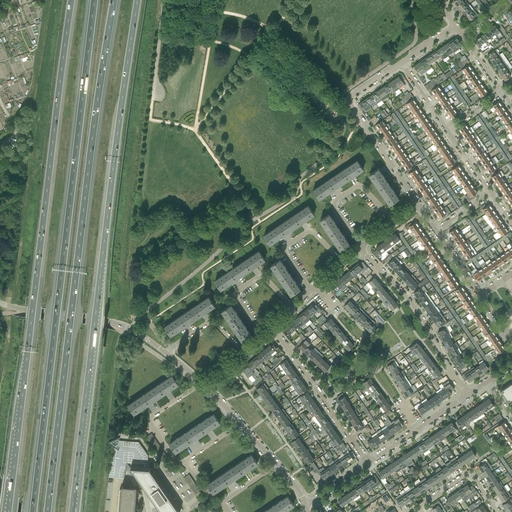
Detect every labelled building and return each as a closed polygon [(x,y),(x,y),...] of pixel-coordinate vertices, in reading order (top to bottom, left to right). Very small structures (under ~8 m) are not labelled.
[(463,2),(458,6),(458,7),(458,6),(462,11),(461,11),(467,7),(465,4),(467,3),(465,0),(463,2)] [(481,3),(479,5),(484,12),(487,10),(481,3)] [(465,16),(471,11),(473,9),(469,5),(467,7),(461,11),(462,11),(465,16)] [(503,13),(506,19),(507,20),(511,16),(511,8),(511,9),(510,7),(503,13)] [(471,11),(465,16),(469,20),(469,21),(475,16),(474,16),(473,14),(471,11)] [(495,25),(490,29),(494,34),(495,36),(500,32),(495,25)] [(487,31),(485,33),(489,38),(491,40),(493,38),(496,36),(495,36),(494,34),(490,29),(489,28),(486,30),(487,31)] [(485,33),(480,36),(485,42),(486,44),(491,40),(489,38),(485,33)] [(477,42),(475,44),(479,49),(481,47),(486,44),(485,42),(480,36),(480,37),(479,36),(477,38),(477,39),(475,40),(477,42)] [(453,39),(453,40),(448,43),(447,43),(453,52),(454,52),(459,48),(463,46),(457,37),(453,39)] [(442,47),(448,56),(453,52),(447,43),(442,47)] [(436,51),(440,56),(442,60),(448,56),(442,47),(436,51)] [(488,55),(491,60),(499,54),(496,49),(488,55)] [(431,54),(430,55),(434,60),(440,56),(436,51),(431,55),(431,54)] [(491,60),(494,65),(503,59),(499,54),(491,60)] [(425,58),(429,64),(434,60),(430,55),(431,55),(425,59),(425,58)] [(419,62),(426,71),(428,74),(433,70),(429,64),(425,58),(425,59),(420,62),(419,62)] [(503,59),(494,65),(498,70),(506,64),(509,62),(505,58),(503,59)] [(426,71),(419,62),(419,63),(414,66),(413,66),(414,66),(412,68),(412,67),(418,77),(426,71)] [(498,70),(501,75),(510,69),(506,64),(498,70)] [(461,70),(465,74),(472,69),(469,65),(461,70)] [(465,74),(468,79),(475,74),(472,69),(465,74)] [(510,69),(501,75),(505,80),(507,82),(510,80),(508,78),(511,76),(509,74),(511,72),(510,69)] [(393,80),(399,89),(405,85),(402,80),(405,78),(402,74),(402,75),(399,77),(399,76),(398,77),(399,77),(393,81),(393,80)] [(468,79),(471,83),(478,78),(475,74),(468,79)] [(471,83),(474,88),(481,83),(478,78),(471,83)] [(387,84),(391,90),(395,95),(396,94),(395,92),(399,89),(393,80),(392,80),(390,81),(390,82),(390,83),(388,84),(387,84)] [(433,84),(426,89),(428,91),(429,90),(434,86),(439,83),(438,81),(436,82),(433,84)] [(456,86),(459,91),(461,89),(467,86),(463,81),(458,85),(456,86)] [(474,88),(477,92),(484,87),(481,83),(474,88)] [(382,88),(386,94),(391,90),(387,84),(387,85),(382,88)] [(431,91),(434,95),(441,90),(438,86),(431,91)] [(484,87),(477,92),(480,97),(486,93),(487,92),(484,87)] [(376,92),(380,98),(386,94),(382,88),(376,92)] [(434,95),(437,99),(444,95),(441,90),(434,95)] [(371,96),(376,104),(382,100),(380,98),(376,92),(371,96)] [(437,99),(440,104),(447,99),(444,95),(437,99)] [(365,99),(369,105),(371,104),(372,106),(373,106),(376,104),(371,96),(370,96),(371,96),(365,100),(365,99)] [(359,104),(357,105),(361,111),(363,109),(363,110),(364,109),(363,109),(368,106),(369,105),(365,99),(365,100),(360,103),(359,103),(359,104)] [(406,104),(409,108),(416,103),(413,99),(406,104)] [(440,104),(443,109),(450,104),(447,99),(440,104)] [(492,106),(489,108),(492,112),(495,110),(502,106),(499,101),(492,106)] [(409,108),(412,113),(419,108),(416,103),(409,108)] [(443,109),(446,113),(453,108),(450,104),(443,109)] [(495,110),(498,115),(505,110),(502,106),(495,110)] [(412,113),(415,117),(422,112),(419,108),(412,113)] [(453,108),(446,113),(450,118),(453,116),(455,118),(460,115),(458,112),(457,113),(453,108)] [(498,115),(501,119),(508,115),(505,110),(498,115)] [(415,117),(418,122),(425,117),(422,112),(415,117)] [(501,119),(504,124),(511,119),(508,115),(501,119)] [(418,122),(421,126),(428,121),(425,117),(418,122)] [(375,125),(378,129),(385,125),(382,120),(375,125)] [(421,126),(424,131),(431,126),(428,121),(421,126)] [(385,125),(378,129),(381,134),(388,129),(391,128),(388,123),(385,125)] [(458,129),(461,133),(468,128),(466,124),(458,129)] [(424,131),(427,135),(434,130),(431,126),(424,131)] [(461,133),(464,138),(472,133),(468,128),(461,133)] [(381,134),(384,139),(391,134),(388,129),(381,134)] [(428,141),(430,140),(437,135),(434,130),(427,135),(425,137),(428,141)] [(464,138),(467,142),(475,137),(472,133),(464,138)] [(391,134),(384,139),(387,143),(394,138),(397,137),(395,134),(392,135),(391,134)] [(430,140),(434,144),(441,139),(437,135),(430,140)] [(467,142),(471,147),(478,142),(475,137),(467,142)] [(387,143),(391,148),(398,143),(394,138),(387,143)] [(441,139),(434,144),(437,149),(444,144),(441,139)] [(471,147),(474,151),(481,146),(478,142),(471,147)] [(391,148),(394,152),(401,147),(398,143),(391,148)] [(437,149),(440,153),(447,148),(444,144),(437,149)] [(481,146),(474,151),(477,156),(484,151),(486,149),(483,145),(481,146)] [(394,152),(397,157),(404,152),(401,147),(394,152)] [(440,153),(443,158),(450,153),(447,148),(440,153)] [(477,156),(480,160),(487,155),(484,151),(477,156)] [(397,157),(400,161),(407,156),(404,152),(397,157)] [(443,158),(446,162),(453,157),(450,153),(443,158)] [(480,160),(483,165),(490,160),(487,155),(480,160)] [(400,161),(403,166),(410,161),(407,156),(400,161)] [(453,157),(446,162),(449,167),(456,162),(453,157)] [(410,161),(403,166),(406,170),(413,165),(411,163),(415,161),(413,158),(410,161)] [(490,160),(483,165),(486,169),(493,164),(496,163),(493,158),(490,160)] [(357,160),(342,170),(348,179),(363,169),(357,160)] [(493,164),(486,169),(489,174),(496,169),(493,164)] [(451,170),(455,175),(462,170),(458,165),(451,170)] [(369,175),(380,189),(388,183),(378,169),(369,175)] [(408,174),(411,178),(418,173),(415,169),(408,174)] [(342,170),(328,180),(334,189),(348,179),(342,170)] [(455,175),(458,179),(465,174),(462,170),(455,175)] [(497,170),(490,175),(491,177),(494,181),(502,177),(504,175),(501,171),(499,172),(498,172),(497,170)] [(411,178),(414,182),(421,178),(418,173),(411,178)] [(458,179),(461,184),(468,179),(465,174),(458,179)] [(494,181),(498,186),(505,181),(502,177),(494,181)] [(414,182),(417,187),(424,182),(421,178),(414,182)] [(461,184),(464,188),(471,183),(468,179),(461,184)] [(334,189),(328,180),(313,190),(319,199),(334,189)] [(498,186),(501,191),(508,186),(505,181),(498,186)] [(417,187),(420,191),(428,187),(424,182),(417,187)] [(388,183),(380,189),(390,204),(398,198),(388,183)] [(464,188),(461,190),(464,194),(467,192),(467,193),(474,188),(471,183),(464,188)] [(508,186),(501,191),(504,195),(511,190),(510,188),(511,186),(511,185),(511,184),(508,186)] [(420,191),(424,196),(431,191),(428,187),(420,191)] [(465,197),(469,202),(475,197),(473,195),(477,192),(474,188),(467,193),(468,195),(465,197)] [(424,196),(427,200),(434,196),(431,191),(424,196)] [(427,200),(430,205),(437,200),(434,196),(427,200)] [(437,200),(430,205),(433,209),(440,205),(443,202),(440,198),(437,200)] [(483,209),(486,214),(493,209),(490,204),(486,207),(485,204),(480,208),(481,210),(483,209)] [(433,209),(436,214),(443,209),(440,205),(433,209)] [(308,206),(293,216),(299,225),(314,215),(308,206)] [(443,209),(436,214),(439,218),(441,217),(441,218),(442,220),(444,218),(448,216),(443,209)] [(486,214),(489,218),(496,213),(493,209),(486,214)] [(489,218),(492,223),(499,218),(496,213),(489,218)] [(320,220),(330,235),(339,229),(329,214),(320,220)] [(293,216),(278,226),(284,234),(299,225),(293,216)] [(492,223),(489,225),(492,229),(495,227),(502,222),(499,218),(492,223)] [(410,223),(404,227),(409,233),(412,231),(419,227),(416,222),(411,225),(410,223)] [(495,227),(498,232),(505,227),(502,222),(495,227)] [(452,230),(449,232),(452,237),(459,232),(456,228),(457,227),(455,224),(450,228),(452,230)] [(284,234),(278,226),(264,235),(270,244),(284,234)] [(412,231),(415,236),(422,231),(419,227),(412,231)] [(505,227),(498,232),(501,236),(504,234),(508,232),(505,227)] [(339,229),(330,235),(340,249),(349,243),(339,229)] [(415,236),(418,241),(425,236),(422,231),(415,236)] [(452,237),(455,242),(462,237),(459,232),(452,237)] [(395,234),(390,237),(394,243),(399,239),(400,239),(395,233),(395,234)] [(418,241),(421,245),(428,240),(425,236),(418,241)] [(390,237),(386,241),(390,246),(394,243),(390,237)] [(455,242),(458,246),(465,241),(462,237),(455,242)] [(421,245),(424,250),(431,245),(428,240),(421,245)] [(386,241),(381,244),(385,250),(390,246),(386,241)] [(458,246),(461,251),(468,246),(465,241),(458,246)] [(385,250),(381,244),(376,248),(377,250),(374,252),(378,257),(381,255),(380,253),(385,250)] [(424,250),(427,254),(435,249),(431,245),(424,250)] [(461,251),(464,255),(471,250),(468,246),(461,251)] [(427,254),(430,258),(437,254),(435,249),(427,254)] [(471,250),(464,255),(467,260),(475,255),(471,250)] [(259,251),(244,261),(250,270),(265,260),(259,251)] [(505,253),(500,256),(505,263),(509,260),(505,253)] [(430,258),(434,263),(441,258),(437,254),(430,258)] [(495,254),(493,255),(496,259),(500,266),(505,263),(500,256),(497,258),(495,254)] [(395,256),(392,260),(388,263),(388,264),(388,263),(392,267),(397,263),(400,261),(395,256)] [(434,263),(437,267),(444,263),(441,258),(434,263)] [(271,265),(281,280),(290,274),(280,259),(271,265)] [(496,259),(491,262),(496,269),(500,266),(496,259)] [(244,261),(229,271),(236,280),(250,270),(244,261)] [(358,263),(354,267),(358,273),(363,269),(365,270),(368,268),(362,262),(359,264),(358,263)] [(484,262),(480,265),(482,268),(487,275),(491,272),(487,265),(484,262)] [(491,262),(487,265),(491,272),(496,269),(491,262)] [(392,267),(396,272),(401,267),(397,263),(392,267)] [(437,267),(440,272),(447,267),(444,263),(437,267)] [(354,267),(349,271),(354,276),(356,279),(358,277),(356,275),(358,273),(354,267)] [(396,272),(401,276),(405,272),(401,267),(396,272)] [(440,272),(442,276),(450,271),(447,267),(440,272)] [(482,268),(478,271),(482,278),(487,275),(482,268)] [(236,280),(229,271),(215,281),(221,290),(236,280)] [(349,271),(344,275),(349,280),(354,276),(349,271)] [(442,276),(446,281),(453,276),(450,271),(442,276)] [(482,278),(478,271),(473,274),(478,281),(482,278)] [(401,276),(405,281),(410,276),(405,272),(401,276)] [(290,274),(281,280),(291,295),(300,289),(290,274)] [(344,275),(340,279),(346,286),(347,286),(351,283),(349,281),(349,280),(344,275)] [(410,276),(405,281),(409,285),(414,281),(416,279),(411,275),(410,276)] [(446,281),(449,285),(456,280),(453,276),(446,281)] [(369,282),(373,286),(378,282),(374,278),(374,277),(368,282),(369,282)] [(340,279),(335,283),(341,290),(346,286),(340,279)] [(456,280),(449,285),(452,289),(459,285),(456,280)] [(414,281),(409,285),(413,290),(418,285),(414,281)] [(375,292),(377,291),(382,287),(378,282),(373,286),(371,288),(375,292)] [(331,286),(331,287),(334,291),(333,292),(335,295),(341,290),(335,283),(331,287),(331,286)] [(454,291),(458,295),(465,290),(461,286),(454,291)] [(377,291),(380,296),(386,291),(382,287),(377,291)] [(414,293),(418,298),(423,294),(425,292),(424,290),(422,292),(419,289),(420,289),(414,293)] [(458,295),(461,300),(468,295),(465,290),(458,295)] [(380,296),(384,300),(389,296),(386,291),(380,296)] [(418,298),(421,303),(427,299),(423,294),(418,298)] [(461,300),(464,304),(471,299),(468,295),(461,300)] [(386,303),(388,305),(393,300),(389,296),(384,300),(382,302),(384,305),(386,303)] [(209,297),(194,307),(200,316),(215,306),(209,297)] [(421,303),(425,308),(430,304),(427,299),(421,303)] [(464,304),(467,309),(474,304),(471,299),(464,304)] [(344,306),(349,310),(353,305),(349,301),(350,301),(349,300),(344,306)] [(393,300),(388,305),(392,309),(392,310),(394,312),(399,308),(397,306),(398,305),(397,305),(393,300)] [(312,305),(308,309),(312,314),(317,310),(318,312),(321,310),(316,303),(316,304),(314,305),(313,306),(312,305)] [(222,310),(232,325),(241,319),(231,304),(222,310)] [(425,308),(428,313),(434,309),(430,304),(425,308)] [(467,309),(470,313),(477,308),(474,304),(467,309)] [(349,310),(353,314),(358,309),(353,305),(349,310)] [(194,307),(179,317),(185,326),(200,316),(194,307)] [(358,309),(353,314),(357,318),(362,314),(364,312),(359,308),(358,309)] [(470,313),(473,318),(480,313),(477,308),(470,313)] [(308,309),(303,312),(308,318),(312,314),(308,309)] [(428,313),(432,318),(437,314),(434,309),(428,313)] [(303,312),(299,317),(303,322),(305,324),(310,320),(308,318),(304,313),(303,312)] [(362,314),(357,318),(361,322),(368,316),(364,312),(362,314)] [(473,318),(476,322),(483,317),(480,313),(473,318)] [(432,318),(435,322),(441,319),(437,314),(432,318)] [(322,315),(317,320),(321,324),(324,321),(325,320),(326,320),(322,315)] [(368,316),(361,322),(365,327),(372,320),(368,316)] [(185,326),(179,317),(164,327),(170,335),(185,326)] [(299,317),(294,320),(298,326),(300,328),(305,324),(303,322),(299,317)] [(441,319),(435,322),(435,323),(435,324),(435,325),(436,325),(436,326),(436,325),(437,325),(438,327),(446,321),(443,317),(441,319)] [(476,322),(479,327),(486,322),(483,317),(476,322)] [(327,329),(329,327),(334,323),(330,318),(331,318),(323,324),(327,329)] [(442,329),(438,331),(441,337),(447,333),(449,332),(452,330),(449,325),(456,321),(453,318),(442,326),(444,328),(442,329)] [(241,319),(232,325),(242,340),(251,334),(241,319)] [(294,320),(289,324),(294,329),(298,326),(294,320)] [(372,320),(365,327),(370,331),(369,331),(369,332),(370,331),(372,333),(377,329),(374,327),(375,326),(374,326),(373,325),(375,323),(372,320)] [(479,327),(482,331),(489,326),(486,322),(479,327)] [(329,327),(333,332),(338,327),(334,323),(329,327)] [(294,329),(289,324),(285,328),(286,330),(283,332),(288,337),(291,335),(289,333),(294,329)] [(482,331),(485,335),(492,331),(489,326),(482,331)] [(333,332),(337,336),(342,332),(338,327),(333,332)] [(485,335),(488,340),(495,335),(492,331),(485,335)] [(337,336),(341,341),(346,337),(342,332),(337,336)] [(441,337),(444,342),(450,338),(447,333),(441,337)] [(488,340),(491,344),(498,339),(495,335),(488,340)] [(341,341),(344,346),(350,341),(346,337),(341,341)] [(444,342),(447,347),(453,344),(450,338),(444,342)] [(302,343),(299,347),(303,351),(308,346),(310,344),(306,339),(304,341),(302,343)] [(491,344),(494,349),(501,344),(498,339),(491,344)] [(350,341),(344,346),(348,350),(348,351),(354,346),(353,346),(350,341)] [(270,354),(274,350),(275,351),(275,350),(278,348),(274,342),(270,345),(269,344),(267,347),(267,348),(266,349),(270,354)] [(415,355),(417,353),(422,349),(419,345),(419,344),(417,342),(409,348),(415,355)] [(447,347),(450,352),(457,348),(459,347),(456,342),(454,343),(453,344),(447,347)] [(501,344),(494,349),(499,356),(504,353),(502,350),(504,349),(501,344)] [(303,351),(308,355),(312,350),(308,346),(303,351)] [(457,348),(450,352),(453,357),(459,354),(458,352),(460,351),(459,347),(457,348)] [(312,350),(308,355),(312,359),(317,354),(319,352),(314,348),(312,350)] [(261,353),(266,358),(268,361),(272,357),(270,354),(266,349),(261,353)] [(417,353),(421,358),(426,354),(422,349),(417,353)] [(338,351),(336,354),(342,360),(345,358),(339,351),(338,351)] [(261,353),(257,357),(261,362),(266,358),(261,353)] [(312,359),(316,363),(321,358),(317,354),(312,359)] [(421,358),(424,363),(430,359),(426,354),(421,358)] [(459,354),(453,357),(456,363),(455,363),(456,363),(462,359),(459,354)] [(257,357),(252,361),(256,366),(261,362),(257,357)] [(316,363),(321,367),(325,362),(321,358),(316,363)] [(390,360),(385,363),(386,363),(387,366),(391,371),(396,367),(399,366),(396,361),(394,358),(390,360)] [(280,364),(278,366),(281,370),(284,368),(289,365),(286,360),(286,359),(282,362),(280,364)] [(424,363),(428,368),(433,363),(430,359),(424,363)] [(252,361),(247,364),(252,369),(256,366),(252,361)] [(325,362),(321,367),(325,371),(327,369),(330,371),(334,367),(332,364),(330,366),(325,362)] [(464,364),(458,367),(457,368),(459,371),(468,365),(466,362),(464,364)] [(484,362),(479,366),(483,371),(488,368),(484,362)] [(429,374),(432,372),(437,368),(433,363),(428,368),(425,370),(429,374)] [(243,368),(242,368),(245,371),(244,372),(243,372),(246,375),(248,378),(251,375),(255,380),(253,382),(252,382),(255,386),(262,379),(261,379),(262,378),(260,376),(257,378),(255,376),(257,375),(252,370),(252,369),(247,364),(243,368)] [(284,368),(287,373),(293,370),(289,365),(284,368)] [(479,366),(474,369),(478,375),(483,371),(479,366)] [(391,371),(394,376),(399,372),(396,367),(391,371)] [(468,371),(469,372),(473,378),(478,375),(474,369),(473,367),(468,371)] [(437,368),(432,372),(435,377),(441,373),(440,373),(437,368)] [(287,373),(286,375),(287,377),(289,376),(291,378),(296,374),(293,370),(287,373)] [(399,372),(394,376),(397,381),(403,377),(405,376),(402,371),(399,372)] [(469,372),(468,371),(461,376),(464,381),(467,379),(468,382),(468,381),(473,378),(469,372)] [(291,378),(288,380),(291,385),(292,385),(294,383),(300,379),(296,374),(291,378)] [(172,375),(157,385),(163,394),(178,384),(172,375)] [(397,381),(400,386),(406,382),(403,377),(397,381)] [(367,387),(373,383),(369,378),(363,382),(364,382),(362,383),(365,388),(367,387)] [(292,385),(295,390),(303,384),(300,379),(294,383),(292,385)] [(441,388),(443,391),(446,396),(451,393),(450,391),(453,388),(448,381),(442,385),(443,387),(441,388)] [(400,386),(403,391),(409,387),(406,382),(400,386)] [(506,389),(502,392),(507,400),(509,398),(510,400),(511,398),(511,382),(505,388),(506,389)] [(260,394),(266,390),(268,389),(264,383),(262,384),(256,389),(257,389),(260,394)] [(369,393),(371,392),(376,388),(373,383),(367,387),(366,388),(364,389),(365,392),(367,391),(369,393)] [(303,384),(295,390),(299,395),(304,391),(307,389),(303,384)] [(157,385),(143,395),(149,404),(163,394),(157,385)] [(409,387),(403,391),(407,396),(406,396),(414,391),(411,386),(409,387)] [(371,392),(375,397),(380,393),(376,388),(371,392)] [(264,400),(270,396),(266,390),(260,394),(261,394),(264,399),(264,400)] [(302,402),(305,400),(310,397),(307,392),(307,391),(298,398),(302,402)] [(443,391),(437,394),(441,400),(446,396),(443,391)] [(338,400),(341,405),(347,401),(344,396),(342,393),(336,397),(338,399),(338,400)] [(375,397),(378,402),(383,398),(380,393),(375,397)] [(437,394),(433,398),(436,403),(441,400),(437,394)] [(149,404),(143,395),(128,405),(134,414),(149,404)] [(268,405),(274,401),(270,396),(264,400),(265,400),(268,405)] [(305,400),(302,402),(305,407),(308,405),(314,401),(310,397),(305,400)] [(378,402),(382,406),(387,402),(383,398),(378,402)] [(426,398),(421,402),(423,404),(427,410),(431,407),(428,401),(426,398)] [(433,398),(428,401),(431,407),(436,403),(433,398)] [(488,399),(483,402),(489,410),(491,409),(490,407),(493,405),(494,405),(489,398),(488,399)] [(272,411),(278,407),(280,405),(278,403),(276,404),(274,401),(268,405),(269,405),(273,410),(272,411)] [(308,405),(312,410),(317,406),(314,401),(308,405)] [(341,405),(344,410),(350,406),(347,401),(341,405)] [(387,402),(382,406),(385,411),(391,407),(390,407),(387,402)] [(423,404),(421,402),(419,403),(420,406),(418,408),(417,408),(421,414),(422,414),(421,413),(427,410),(423,404)] [(483,402),(478,406),(483,413),(486,411),(486,412),(489,410),(483,402)] [(312,410),(309,412),(312,417),(315,415),(321,411),(317,406),(312,410)] [(344,410),(348,415),(353,412),(350,406),(344,410)] [(478,406),(473,410),(478,417),(483,414),(483,413),(478,406)] [(278,407),(272,411),(273,411),(277,416),(276,416),(277,416),(284,411),(282,409),(281,410),(278,407)] [(353,412),(348,415),(351,420),(356,417),(359,415),(355,410),(353,411),(353,412)] [(473,410),(468,413),(472,420),(475,418),(476,419),(478,417),(473,410)] [(284,411),(277,416),(281,421),(280,422),(288,416),(287,415),(284,411)] [(315,415),(319,420),(324,416),(321,411),(315,415)] [(213,413),(199,423),(205,432),(219,422),(213,413)] [(467,414),(462,417),(468,425),(470,423),(473,421),(472,420),(468,413),(467,414)] [(288,416),(280,422),(281,422),(285,427),(284,427),(290,423),(289,422),(291,420),(288,417),(288,416)] [(319,420),(322,425),(328,421),(324,416),(319,420)] [(356,417),(351,420),(354,425),(360,422),(359,422),(359,421),(356,417)] [(468,425),(462,417),(457,420),(456,420),(457,421),(455,422),(458,428),(460,426),(461,428),(465,425),(465,426),(468,425)] [(401,427),(401,426),(403,425),(398,418),(391,423),(393,425),(396,430),(401,427),(401,428),(401,427)] [(360,422),(354,425),(357,430),(356,430),(357,431),(365,425),(362,420),(359,422),(360,422)] [(322,425),(319,427),(322,432),(326,430),(325,430),(331,426),(328,421),(322,425)] [(390,421),(385,425),(388,428),(392,434),(396,430),(393,425),(391,423),(390,421)] [(497,426),(501,431),(508,426),(504,421),(497,426)] [(446,426),(450,432),(451,434),(452,435),(457,431),(457,430),(456,428),(454,426),(451,422),(451,423),(446,426)] [(199,423),(184,433),(190,442),(205,432),(199,423)] [(288,433),(294,429),(290,423),(284,427),(285,427),(289,433),(288,433)] [(326,430),(329,435),(335,431),(331,426),(325,430),(326,430)] [(440,430),(444,436),(450,432),(446,426),(441,430),(440,430)] [(501,431),(504,436),(511,431),(508,426),(501,431)] [(388,428),(383,432),(387,437),(392,434),(388,428)] [(294,429),(288,433),(289,433),(293,438),(292,438),(299,434),(298,434),(294,429)] [(385,438),(387,437),(383,432),(381,429),(376,433),(378,435),(382,441),(382,440),(383,441),(386,439),(385,438)] [(435,434),(439,439),(440,442),(446,438),(444,436),(440,430),(435,434)] [(329,435),(333,440),(338,436),(335,431),(329,435)] [(184,433),(170,443),(176,452),(190,442),(184,433)] [(429,437),(433,443),(439,439),(435,434),(434,434),(435,434),(429,438),(429,437)] [(378,435),(373,438),(377,444),(382,441),(378,435)] [(474,435),(467,440),(469,444),(477,438),(476,437),(474,435)] [(333,440),(329,442),(333,447),(336,445),(338,444),(342,441),(342,440),(341,441),(338,436),(333,440)] [(425,439),(423,440),(423,441),(427,447),(429,449),(429,450),(435,446),(433,443),(429,437),(428,437),(427,436),(424,438),(425,439)] [(296,447),(301,443),(297,437),(298,437),(292,441),(292,442),(292,441),(296,447)] [(377,444),(373,438),(368,442),(367,442),(371,448),(372,448),(377,444)] [(418,445),(422,451),(423,453),(429,449),(427,447),(423,441),(423,442),(418,445)] [(339,448),(337,450),(338,452),(346,447),(343,442),(338,446),(339,448)] [(300,452),(305,448),(301,443),(296,447),(300,452)] [(418,446),(412,449),(416,455),(422,451),(418,445),(418,446)] [(304,458),(309,454),(305,448),(300,452),(300,453),(300,452),(304,458)] [(412,449),(407,453),(411,459),(416,455),(412,449)] [(471,450),(466,453),(470,459),(475,455),(475,456),(471,449),(471,450)] [(349,453),(345,456),(349,462),(353,459),(354,459),(349,453)] [(401,457),(405,462),(407,465),(407,466),(409,465),(410,465),(413,463),(411,459),(407,453),(406,453),(407,453),(401,457)] [(466,453),(461,457),(465,462),(470,459),(466,453)] [(251,454),(237,464),(243,473),(250,468),(257,463),(251,454)] [(309,454),(304,458),(308,463),(308,464),(314,459),(313,459),(309,454)] [(345,456),(340,460),(343,465),(349,462),(345,456)] [(401,457),(396,461),(399,466),(401,469),(407,465),(405,462),(401,457)] [(455,457),(450,461),(455,468),(455,469),(456,468),(460,466),(456,460),(455,457)] [(461,457),(456,460),(460,466),(465,462),(461,457)] [(328,464),(330,467),(334,472),(339,469),(335,463),(333,460),(328,464)] [(340,460),(335,463),(339,469),(343,465),(340,460)] [(395,461),(390,465),(394,470),(396,473),(401,469),(399,466),(396,461),(395,460),(395,461)] [(450,461),(445,464),(447,467),(448,468),(450,472),(455,469),(455,468),(450,461)] [(479,467),(482,472),(488,468),(491,466),(487,461),(478,467),(479,467)] [(315,473),(317,472),(319,470),(313,462),(309,465),(315,473)] [(230,468),(222,474),(228,483),(243,473),(237,464),(230,468)] [(390,465),(384,468),(388,474),(394,470),(390,465),(390,464),(390,465)] [(130,467),(153,500),(161,511),(179,511),(180,511),(168,495),(167,494),(150,469),(130,467)] [(319,470),(317,472),(319,474),(320,474),(324,479),(329,476),(325,470),(323,467),(319,470)] [(330,467),(325,470),(329,476),(334,472),(330,467)] [(439,467),(435,470),(437,473),(441,479),(445,476),(442,470),(439,467)] [(447,467),(442,470),(445,476),(450,472),(447,467)] [(384,468),(384,469),(379,472),(378,472),(382,478),(383,478),(382,478),(388,474),(384,468)] [(482,472),(486,477),(491,473),(488,468),(482,472)] [(437,473),(432,477),(436,482),(441,479),(437,473)] [(486,477),(489,482),(495,478),(491,473),(486,477)] [(222,474),(207,484),(213,493),(228,483),(222,474)] [(371,477),(366,481),(372,489),(380,483),(374,475),(372,477),(371,477)] [(425,477),(420,481),(426,489),(431,486),(427,480),(425,477)] [(432,477),(427,480),(431,486),(436,482),(432,477)] [(489,482),(492,487),(498,483),(495,478),(489,482)] [(360,484),(364,490),(368,488),(369,491),(372,489),(366,481),(365,480),(363,482),(362,481),(360,483),(360,484)] [(415,484),(417,487),(421,493),(426,489),(420,481),(415,484)] [(498,483),(492,487),(496,492),(502,488),(499,483),(498,483)] [(360,484),(357,486),(356,485),(354,487),(354,488),(355,488),(355,489),(359,494),(364,490),(360,484)] [(468,484),(463,488),(466,494),(469,497),(477,491),(472,485),(469,487),(468,484)] [(134,511),(136,490),(137,490),(136,490),(137,486),(136,486),(136,490),(135,490),(135,486),(130,486),(122,485),(121,489),(120,489),(118,511),(134,511)] [(413,485),(410,488),(416,496),(421,493),(417,487),(415,488),(413,485)] [(496,492),(499,497),(507,491),(508,491),(504,486),(502,488),(496,492)] [(355,489),(349,492),(353,498),(359,494),(355,489),(355,488),(354,488),(354,489),(355,489)] [(410,488),(405,491),(411,499),(416,496),(410,488)] [(463,488),(457,491),(461,497),(464,501),(468,497),(466,494),(463,488)] [(405,491),(400,494),(406,503),(411,499),(405,491)] [(457,491),(453,495),(456,500),(461,497),(457,491)] [(507,491),(499,497),(503,501),(502,501),(502,502),(509,497),(511,496),(507,491)] [(349,493),(344,496),(347,502),(353,498),(349,492),(349,493)] [(406,503),(400,494),(395,498),(397,500),(401,507),(401,506),(406,503)] [(447,498),(450,502),(451,504),(453,507),(458,503),(456,500),(453,495),(447,498)] [(287,496),(273,506),(276,511),(282,511),(293,505),(287,496)] [(344,496),(343,496),(343,497),(338,500),(337,500),(342,506),(347,502),(344,496)] [(502,504),(506,509),(511,505),(511,504),(511,501),(510,499),(502,504),(502,505),(502,504)] [(437,511),(441,510),(444,508),(441,503),(440,503),(438,501),(439,501),(439,500),(433,504),(433,505),(433,504),(435,507),(432,509),(434,511),(437,511)]
